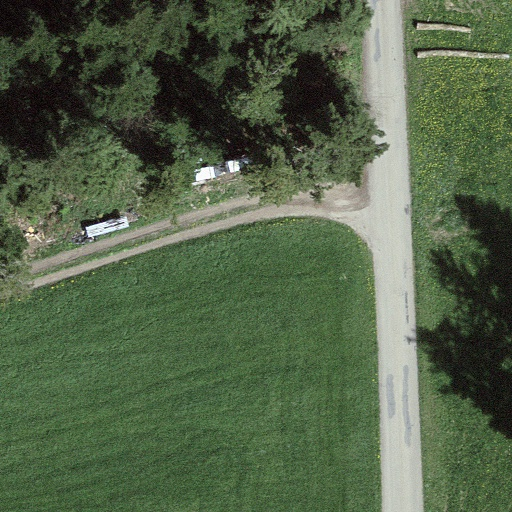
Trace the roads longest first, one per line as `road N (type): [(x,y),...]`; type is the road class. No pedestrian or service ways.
road 1 (unclassified): [(398,511),(385,0)]
road 2 (track): [(389,282),(0,317)]
